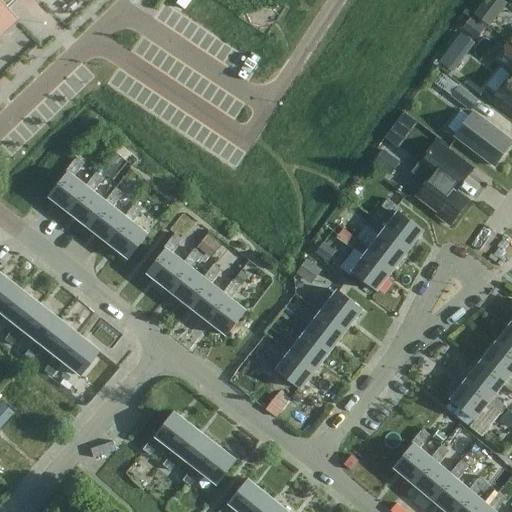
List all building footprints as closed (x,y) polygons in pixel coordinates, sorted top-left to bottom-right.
[(0,0),(0,35),(17,19),(5,6),(11,0),(36,0),(0,0)] [(484,0),(474,14),(490,26),(507,3),(503,0),(484,0)] [(495,96),(511,108),(511,44),(509,42),(494,61),(511,74),(495,96)] [(439,62),(451,71),(460,58),(448,49),(439,62)] [(450,96),(470,111),(479,99),(459,85),(450,96)] [(511,143),(511,140),(474,112),(455,136),(494,166),(511,143)] [(398,145),(415,122),(403,113),(386,136),(398,145)] [(436,139),(419,162),(411,172),(426,184),(417,196),(439,213),(437,216),(450,225),(469,200),(457,191),(474,168),(436,139)] [(374,162),(390,175),(400,162),(384,150),(374,162)] [(49,198),(69,213),(89,188),(86,186),(74,177),(84,164),(76,158),(66,171),(68,173),(49,198)] [(108,204),(105,202),(93,192),(104,179),(96,173),(86,186),(89,188),(69,213),(89,229),(108,204)] [(108,204),(89,229),(109,244),(128,219),(125,217),(113,207),(123,194),(116,188),(105,202),(108,204)] [(383,231),(408,251),(424,231),(399,212),(401,210),(387,199),(381,207),(394,217),(384,229),(383,231)] [(128,219),(109,244),(128,260),(148,234),(133,222),(143,210),(135,203),(125,217),(128,219)] [(393,271),(408,251),(383,231),(384,229),(372,220),(367,227),(379,237),(370,249),(368,251),(393,271)] [(187,265),(184,263),(171,253),(182,239),(174,234),(164,248),(166,250),(148,274),(168,289),(187,265)] [(377,291),(393,271),(368,251),(370,249),(357,239),(351,246),(350,248),(339,261),(352,272),(377,291)] [(194,249),(184,263),(187,265),(168,289),(188,305),(207,280),(204,278),(191,268),(201,255),(194,249)] [(296,272),(311,284),(322,270),(307,258),(296,272)] [(227,295),(223,293),(211,284),(222,270),(214,264),(204,278),(207,280),(188,305),(207,320),(227,295)] [(0,308),(16,288),(0,275),(0,308)] [(227,295),(207,320),(227,335),(246,311),(231,299),(241,286),(233,279),(223,293),(227,295)] [(17,328),(36,304),(16,288),(0,308),(0,317),(2,315),(15,326),(17,328)] [(307,304),(320,314),(323,311),(348,330),(363,310),(338,290),(325,306),(313,296),(307,304)] [(56,320),(36,304),(17,328),(15,326),(3,340),(10,345),(22,331),(34,341),(37,344),(56,320)] [(332,350),(348,330),(323,311),(320,314),(310,326),(298,317),(292,324),(305,334),(307,330),(332,350)] [(57,360),(76,336),(56,320),(37,344),(34,341),(23,355),(30,361),(41,347),(54,357),(57,360)] [(511,353),(511,323),(498,342),(511,353)] [(292,350),(317,370),(332,350),(307,330),(305,334),(295,346),(283,336),(277,343),(290,353),(292,350)] [(96,352),(76,336),(57,360),(54,357),(43,371),(50,377),(61,363),(77,375),(96,352)] [(511,353),(498,342),(482,361),(507,381),(509,378),(511,374),(511,353)] [(292,350),(290,353),(280,365),(267,355),(261,363),(275,373),(277,371),(301,390),(317,370),(292,350)] [(491,400),(494,397),(503,385),(511,391),(511,379),(509,378),(507,381),(482,361),(467,381),(491,400)] [(491,400),(467,381),(451,400),(475,420),(470,426),(483,437),(500,415),(506,408),(494,397),(491,400)] [(162,441),(175,450),(177,452),(195,428),(175,412),(157,435),(155,433),(143,449),(151,455),(162,441)] [(216,444),(195,428),(177,452),(175,450),(163,465),(171,471),(182,456),(195,466),(197,468),(216,444)] [(434,460),(431,458),(420,449),(431,436),(424,429),(412,443),(414,445),(395,468),(414,484),(434,460)] [(446,438),(438,431),(432,438),(440,444),(446,438)] [(236,460),(216,444),(197,468),(195,466),(183,481),(190,486),(202,472),(218,484),(236,460)] [(453,476),(450,474),(439,464),(450,451),(442,445),(431,458),(434,460),(414,484),(434,500),(453,476)] [(455,511),(472,492),(470,490),(457,480),(469,467),(462,461),(450,474),(453,476),(434,500),(447,511),(455,511)] [(488,511),(492,508),(488,505),(477,496),(488,483),(481,476),(470,490),(472,492),(455,511),(488,511)] [(219,511),(232,511),(234,509),(237,511),(254,511),(268,496),(249,481),(230,504),(228,502),(219,511)] [(488,511),(496,511),(507,498),(499,492),(488,505),(492,508),(488,511)] [(287,511),(268,496),(254,511),(287,511)]
